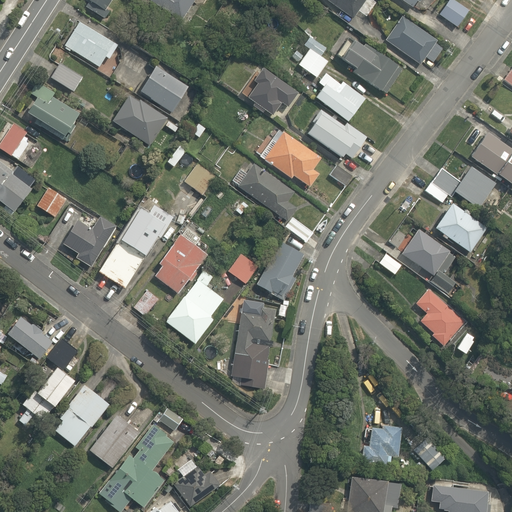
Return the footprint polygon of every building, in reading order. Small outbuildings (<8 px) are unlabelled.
[(110,0),(83,0),(86,2),(83,7),(104,20),(110,11),(105,8),(110,0)] [(193,0),(148,0),(181,21),(193,0)] [(366,0),(325,0),(353,19),(366,0)] [(397,0),(412,9),(417,0),(397,0)] [(454,0),(448,0),(437,16),(455,29),(469,10),(454,0)] [(419,66),(424,58),(432,63),(442,48),(434,43),(436,40),(401,17),(384,44),(419,66)] [(97,67),(103,57),(107,59),(117,44),(79,20),(61,47),(71,54),(73,51),(97,67)] [(308,35),(304,40),(321,54),(325,48),(308,35)] [(366,52),(351,43),(340,60),(354,69),(352,73),(386,94),(403,67),(369,46),(366,52)] [(316,54),(308,48),(296,65),(316,78),(327,61),(316,54)] [(58,62),(49,78),(72,93),(82,77),(58,62)] [(156,66),(139,93),(171,113),(188,86),(156,66)] [(296,92),(259,69),(242,97),(253,103),(251,106),(261,113),(263,111),(271,116),(279,103),(286,108),(296,92)] [(511,71),(510,70),(503,81),(511,86),(511,71)] [(347,121),(363,99),(325,71),(316,83),(321,87),(313,97),(347,121)] [(37,99),(27,114),(63,138),(78,116),(52,99),(56,94),(36,80),(27,92),(37,99)] [(165,118),(128,95),(110,122),(148,146),(165,118)] [(342,125),(318,108),(301,132),(340,159),(343,154),(350,158),(365,137),(344,123),(342,125)] [(27,139),(23,136),(25,132),(9,122),(0,135),(0,150),(10,157),(18,161),(28,145),(24,142),(27,139)] [(206,128),(197,122),(190,132),(198,139),(206,128)] [(320,157),(282,132),(276,128),(263,147),(267,150),(260,160),(290,180),(292,176),(309,187),(318,174),(312,170),(320,157)] [(511,149),(485,133),(469,159),(511,186),(511,149)] [(184,151),(177,145),(165,162),(173,168),(184,151)] [(252,164),(236,186),(285,220),(293,209),(285,204),(293,193),(252,164)] [(215,178),(197,165),(184,183),(202,195),(215,178)] [(495,183),(469,166),(452,193),(478,209),(495,183)] [(336,167),(329,177),(343,186),(350,176),(336,167)] [(455,179),(441,170),(426,193),(441,202),(455,179)] [(0,203),(13,213),(28,192),(0,171),(0,203)] [(65,197),(47,187),(35,207),(52,218),(65,197)] [(156,234),(159,236),(171,216),(142,199),(97,274),(99,275),(97,279),(115,290),(117,286),(123,289),(156,234)] [(470,212),(451,201),(434,230),(441,234),(440,236),(446,240),(447,239),(471,253),(486,227),(468,216),(470,212)] [(90,268),(115,228),(84,209),(62,245),(77,254),(74,258),(90,268)] [(314,232),(291,216),(284,227),(306,242),(314,232)] [(401,225),(388,241),(397,248),(409,232),(401,225)] [(456,256),(419,230),(401,256),(447,288),(453,280),(443,274),(456,256)] [(176,235),(157,264),(161,267),(153,279),(177,295),(204,254),(176,235)] [(302,256),(280,242),(254,285),(276,298),(302,256)] [(243,249),(226,270),(244,284),(260,263),(243,249)] [(400,265),(384,253),(376,264),(393,276),(400,265)] [(209,317),(222,299),(195,279),(164,321),(195,344),(213,320),(209,317)] [(159,298),(147,289),(132,308),(145,317),(159,298)] [(467,322),(428,290),(415,306),(425,315),(419,323),(431,333),(428,337),(442,347),(447,340),(450,343),(467,322)] [(259,309),(258,314),(238,311),(230,379),(239,380),(239,386),(262,389),(271,310),(259,309)] [(21,315),(18,319),(6,335),(37,359),(50,342),(36,332),(38,328),(21,315)] [(70,345),(73,342),(62,334),(45,358),(62,371),(77,350),(70,345)] [(473,342),(462,335),(454,348),(464,355),(473,342)] [(52,410),(71,381),(52,368),(43,382),(35,377),(18,404),(23,407),(15,419),(25,426),(31,415),(41,422),(50,409),(52,410)] [(92,428),(108,403),(79,385),(57,420),(59,421),(52,432),(74,447),(88,426),(92,428)] [(167,408),(158,421),(175,433),(184,420),(167,408)] [(136,431),(112,415),(88,450),(111,467),(136,431)] [(174,441),(151,423),(97,494),(121,511),(131,499),(142,508),(164,479),(152,470),(174,441)] [(395,456),(396,429),(368,428),(367,446),(360,446),(359,463),(385,464),(386,456),(395,456)] [(424,437),(411,450),(424,464),(437,451),(424,437)] [(200,462),(170,483),(188,508),(217,486),(200,462)] [(389,511),(390,509),(390,507),(397,508),(399,485),(385,483),(385,480),(348,477),(344,511),(389,511)] [(447,511),(446,511),(488,511),(490,504),(486,503),(487,491),(432,484),(430,501),(438,502),(438,509),(442,509),(442,510),(447,511)] [(309,499),(307,511),(327,511),(328,500),(309,499)] [(176,511),(168,501),(157,510),(153,506),(146,511),(176,511)]
